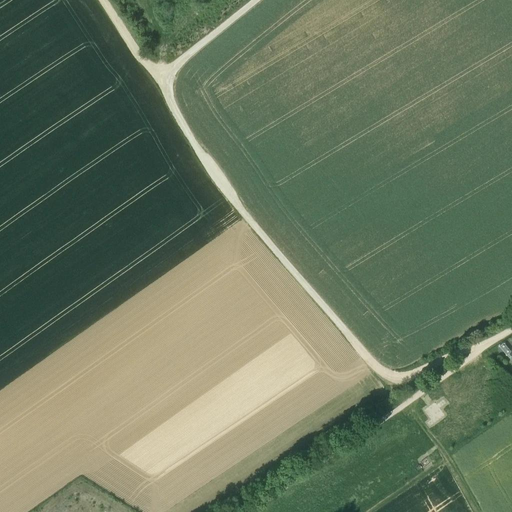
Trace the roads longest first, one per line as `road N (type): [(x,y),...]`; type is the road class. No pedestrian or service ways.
road 1 (track): [(258,0),(158,79),(216,181),(396,384),(452,355),(477,352)]
road 2 (track): [(248,511),(511,328)]
road 3 (track): [(478,511),(407,402)]
